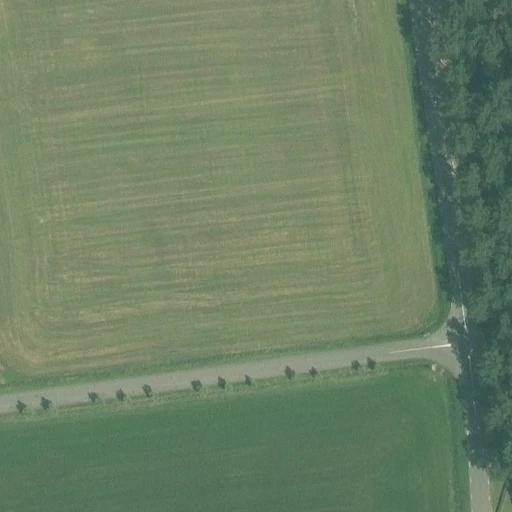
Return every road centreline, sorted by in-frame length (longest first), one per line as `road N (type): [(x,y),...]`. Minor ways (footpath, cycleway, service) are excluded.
road 1 (unclassified): [(0,405),(463,345)]
road 2 (unclassified): [(463,345),(418,0)]
road 3 (unclassified): [(481,511),(463,345)]
